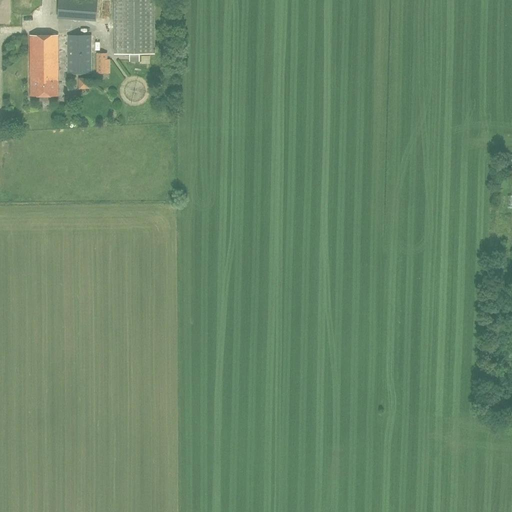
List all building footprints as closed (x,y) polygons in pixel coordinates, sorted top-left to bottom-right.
[(97,0),(58,0),(57,16),(96,19),(97,0)] [(154,0),(113,0),(114,54),(129,54),(129,61),(139,61),(139,54),(154,54),(154,0)] [(58,96),(58,35),(30,36),(30,96),(58,96)] [(68,73),(91,73),(91,35),(68,35),(68,73)] [(97,54),(97,72),(107,72),(107,54),(97,54)] [(83,80),(83,88),(92,88),(92,80),(83,80)]
